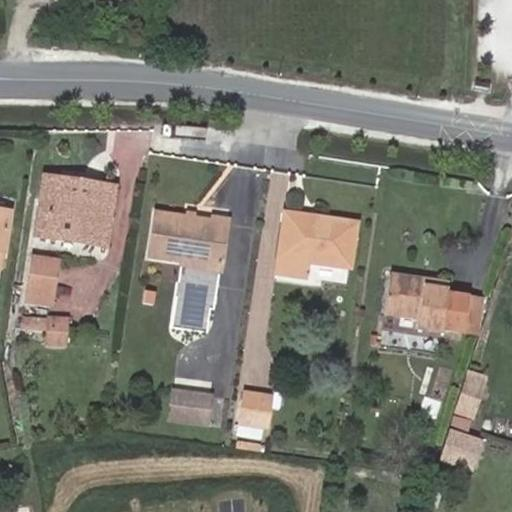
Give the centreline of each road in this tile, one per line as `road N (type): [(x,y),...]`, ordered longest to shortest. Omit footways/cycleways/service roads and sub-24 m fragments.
road 1 (residential): [(261,94),(218,388)]
road 2 (tertiary): [(0,80),(261,94)]
road 3 (tertiary): [(261,94),(511,136)]
